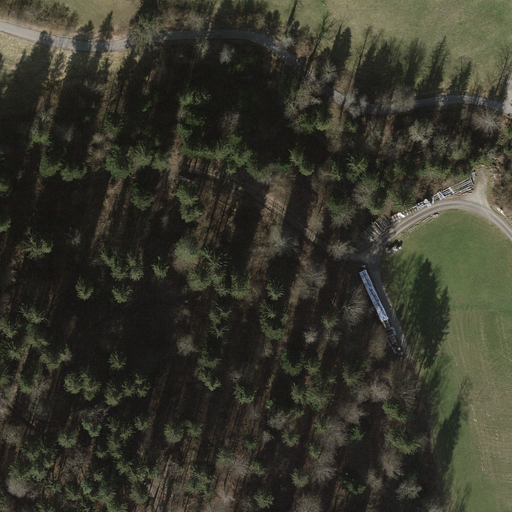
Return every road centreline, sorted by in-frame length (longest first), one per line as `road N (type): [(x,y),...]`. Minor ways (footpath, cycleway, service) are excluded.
road 1 (unclassified): [(511,112),(468,101),(366,108),(265,43),(241,38),(181,35),(102,49),(0,27)]
road 2 (track): [(511,237),(477,208),(445,204),(379,243),(371,262),(406,357)]
road 3 (track): [(136,174),(206,173),(264,197),(318,246),(371,262)]
road 4 (track): [(161,511),(134,467),(39,420),(0,389)]
